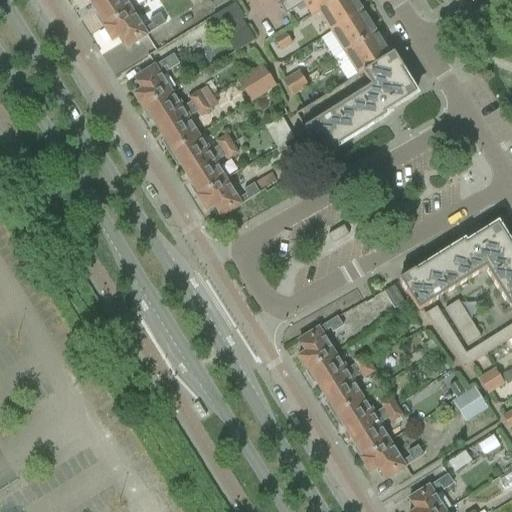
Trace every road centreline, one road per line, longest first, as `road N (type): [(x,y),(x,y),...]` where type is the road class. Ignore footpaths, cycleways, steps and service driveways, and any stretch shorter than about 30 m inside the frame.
road 1 (primary): [(320,511),(0,0)]
road 2 (residential): [(364,511),(44,0)]
road 3 (residential): [(467,119),(258,237),(246,269),(257,290),(269,306),(297,309),(509,186)]
road 4 (primary): [(0,60),(283,511)]
